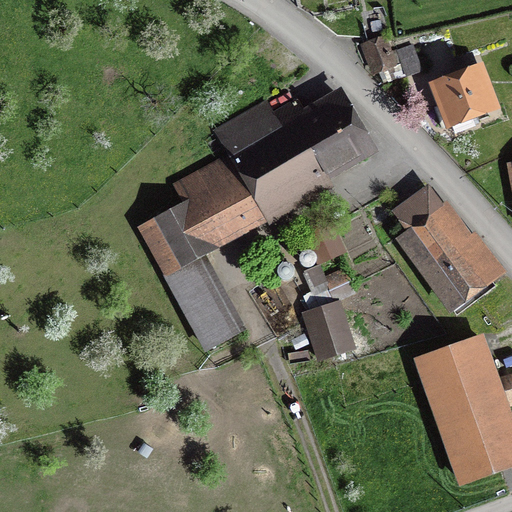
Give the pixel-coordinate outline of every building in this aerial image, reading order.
[(382,31),(380,19),(378,20),(377,13),(373,14),(374,21),(370,22),(372,33),(382,31)] [(385,35),(360,44),(371,76),(379,73),(397,67),(391,51),(385,35)] [(406,76),(406,78),(424,72),(413,44),(396,50),(406,76)] [(397,67),(379,73),(383,84),(406,76),(396,50),(391,51),(397,67)] [(501,111),(483,63),(428,85),(446,132),(501,111)] [(137,230),(207,354),(248,331),(206,258),(266,224),(268,227),(335,189),(331,182),(379,155),(342,88),(303,110),(297,98),(273,111),(266,100),(213,130),(226,154),(172,184),(183,204),(137,230)] [(428,185),(391,212),(406,232),(395,241),(450,316),(507,274),(476,232),(471,235),(447,202),(443,205),(428,185)] [(319,263),(347,253),(335,222),(307,232),(319,263)] [(300,264),(301,267),(304,269),(307,270),(311,270),(313,268),(316,266),(317,262),(316,259),(315,256),(312,254),(309,253),(305,253),(302,255),(300,258),(299,261),(300,264)] [(283,283),(286,284),(290,282),(292,280),(294,277),(294,274),(293,271),(291,268),(288,266),(284,266),(281,267),(279,269),(277,272),(277,275),(278,279),(280,281),(283,283)] [(303,296),(308,311),(341,302),(357,293),(345,269),(325,276),(321,266),(303,274),(311,292),(303,296)] [(308,311),(301,314),(316,364),(356,352),(341,302),(308,311)] [(504,321),(511,313),(511,306),(509,304),(498,314),(504,321)] [(458,489),(511,470),(511,415),(510,409),(499,379),(484,336),(414,360),(458,489)] [(290,355),(304,349),(299,339),(286,346),(290,355)] [(510,409),(511,408),(511,374),(499,379),(510,409)]
